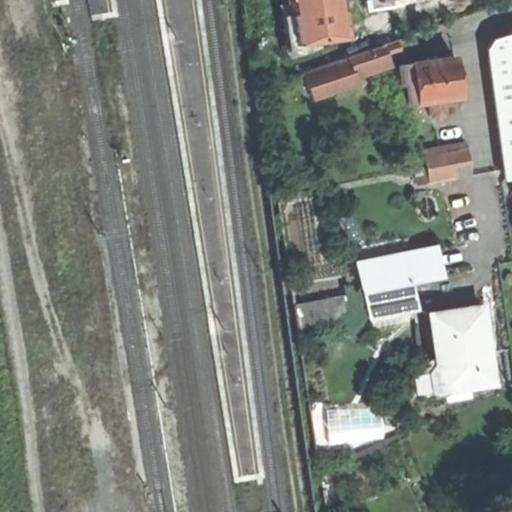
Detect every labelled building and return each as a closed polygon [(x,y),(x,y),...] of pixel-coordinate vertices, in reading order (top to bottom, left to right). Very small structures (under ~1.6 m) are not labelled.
[(340,0),(289,0),(296,44),(346,37),(340,0)] [(488,49),(489,56),(511,53),(511,34),(495,41),(488,49)] [(350,58),(355,74),(391,62),(418,53),(412,37),(350,58)] [(511,53),(489,56),(498,116),(511,114),(511,53)] [(358,82),(355,74),(350,58),(305,73),(314,101),(359,85),(358,82)] [(409,106),(461,99),(458,78),(455,60),(404,67),(409,106)] [(394,70),(391,62),(355,74),(358,82),(394,70)] [(507,183),(511,181),(511,114),(498,116),(503,151),(507,183)] [(425,152),(431,184),(472,176),(467,145),(425,152)] [(359,267),(363,293),(366,292),(412,284),(440,279),(437,265),(435,253),(359,267)] [(416,306),(412,284),(366,292),(370,315),(406,308),(416,306)] [(346,295),(299,299),(301,323),(348,318),(346,295)] [(408,316),(406,308),(370,315),(373,329),(402,323),(401,317),(408,316)] [(441,390),(491,384),(486,346),(481,309),(431,316),(441,390)] [(335,440),(386,435),(384,409),(332,415),(335,440)] [(492,496),(511,487),(511,466),(484,478),(492,496)]
